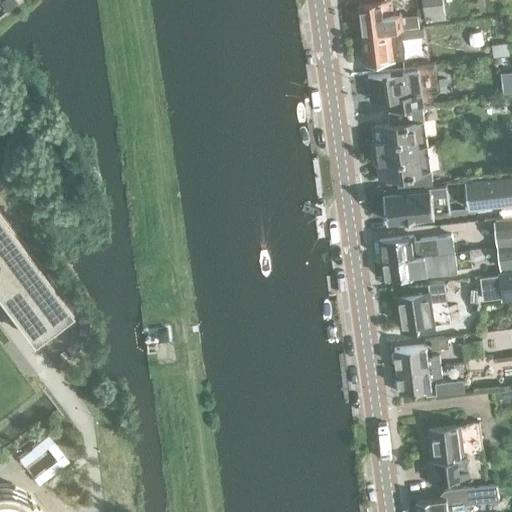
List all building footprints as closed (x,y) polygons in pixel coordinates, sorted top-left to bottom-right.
[(7,8),(17,0),(0,0),(1,0),(7,8)] [(380,0),(358,3),(362,32),(394,28),(390,0),(380,0)] [(441,0),(421,0),(424,22),(444,19),(441,0)] [(394,28),(362,32),(366,61),(398,57),(397,51),(421,48),(418,29),(395,32),(394,28)] [(511,67),(502,69),(504,88),(511,87),(511,67)] [(389,108),(394,107),(422,104),(421,90),(409,91),(406,68),(367,74),(370,97),(387,95),(389,108)] [(422,104),(394,107),(396,120),(372,123),(376,148),(428,142),(422,104)] [(428,142),(376,148),(379,174),(403,171),(405,184),(433,181),(428,142)] [(468,208),(511,202),(511,174),(465,181),(468,208)] [(423,220),(419,196),(380,202),(383,226),(423,220)] [(0,291),(32,334),(71,305),(0,209),(0,291)] [(511,219),(492,222),(494,242),(511,240),(511,219)] [(476,242),(474,229),(466,230),(467,243),(476,242)] [(379,239),(382,258),(454,248),(453,240),(437,242),(436,235),(419,238),(420,245),(414,246),(413,234),(379,239)] [(511,242),(499,244),(501,267),(511,265),(511,242)] [(454,248),(382,258),(384,277),(417,272),(416,261),(422,260),(423,267),(454,263),(455,267),(467,265),(464,247),(454,248)] [(511,294),(511,274),(480,279),(483,298),(511,294)] [(402,328),(436,324),(450,322),(445,287),(397,294),(402,328)] [(393,347),(396,369),(441,363),(439,354),(426,355),(426,348),(446,346),(445,336),(424,338),(425,343),(393,347)] [(441,363),(396,369),(399,391),(430,387),(429,377),(442,375),(441,363)] [(436,391),(465,388),(464,375),(435,378),(436,391)] [(460,423),(429,427),(433,459),(427,460),(429,478),(469,473),(467,454),(464,455),(460,423)] [(416,500),(417,511),(448,511),(447,505),(499,497),(496,481),(444,489),(446,498),(436,497),(416,500)] [(0,511),(37,511),(26,497),(23,495),(19,492),(14,489),(10,488),(5,487),(0,487),(0,511)]
